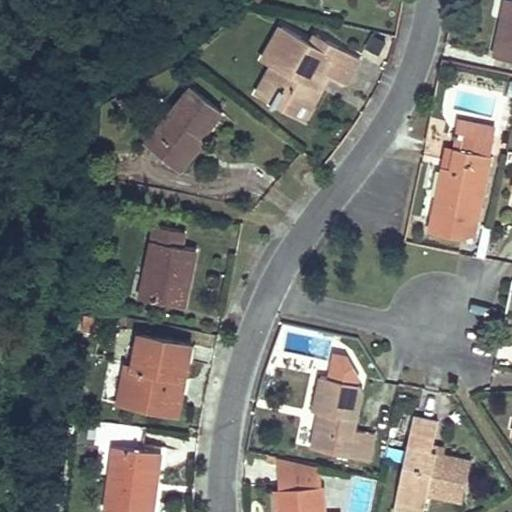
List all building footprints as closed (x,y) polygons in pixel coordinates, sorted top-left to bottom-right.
[(511,0),(507,23),(501,22),(494,55),(511,59),(511,0)] [(511,0),(506,0),(501,22),(507,23),(511,0)] [(282,25),(264,59),(273,64),(262,84),(277,92),(272,101),(294,113),(302,99),(311,104),(320,87),(310,81),(317,67),(345,83),(359,56),(316,33),(312,41),(282,25)] [(262,84),(257,93),(272,101),(277,92),(262,84)] [(191,86),(147,140),(175,163),(196,135),(201,139),(202,138),(223,112),(191,86)] [(311,104),(302,99),(294,113),(303,118),(311,104)] [(494,141),(497,127),(460,119),(457,133),(463,134),(485,139),(494,141)] [(463,134),(457,133),(454,146),(461,148),(463,134)] [(485,139),(463,134),(461,148),(454,146),(451,161),(457,162),(456,168),(443,165),(433,213),(477,222),(491,155),(482,153),(485,139)] [(201,139),(196,135),(175,163),(183,170),(207,141),(202,138),(201,139)] [(494,141),(485,139),(482,153),(491,155),(494,141)] [(454,146),(447,145),(443,165),(456,168),(457,162),(451,161),(454,146)] [(184,231),(156,224),(141,295),(184,304),(196,248),(182,245),(184,231)] [(192,344),(139,332),(132,365),(126,363),(118,399),(178,412),(182,392),(175,391),(178,376),(185,377),(192,344)] [(359,383),(322,375),(314,409),(325,411),(323,420),(318,420),(312,447),(370,459),(375,433),(356,428),(364,391),(359,383)] [(185,377),(178,376),(175,391),(182,392),(185,377)] [(438,421),(414,415),(396,498),(426,504),(429,492),(462,499),(472,459),(444,453),(432,450),(433,443),(438,421)] [(445,446),(433,443),(432,450),(444,453),(445,446)] [(162,451),(115,444),(106,509),(132,511),(153,511),(157,489),(152,488),(155,467),(160,468),(162,451)] [(247,449),(245,460),(267,465),(269,453),(247,449)] [(319,485),(317,466),(277,457),(279,488),(319,485)] [(279,488),(278,488),(280,511),(325,511),(323,485),(319,485),(279,488)] [(424,511),(426,504),(396,498),(393,511),(400,511),(424,511)]
